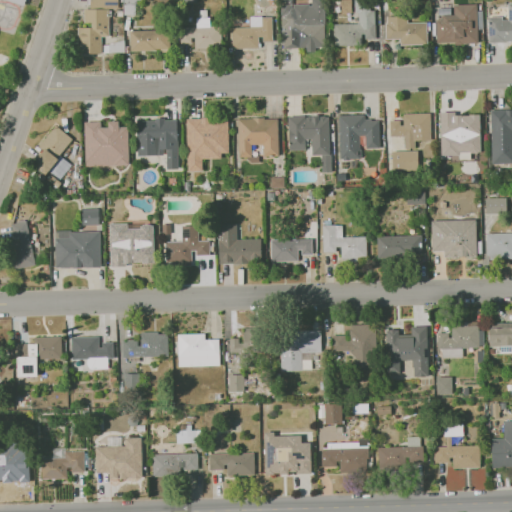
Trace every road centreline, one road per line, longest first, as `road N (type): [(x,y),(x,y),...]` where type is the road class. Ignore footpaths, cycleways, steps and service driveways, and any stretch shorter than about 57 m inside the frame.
road 1 (residential): [(511,289),(0,301)]
road 2 (residential): [(511,76),(28,85)]
road 3 (tertiary): [(511,503),(208,511)]
road 4 (residential): [(58,0),(0,166)]
